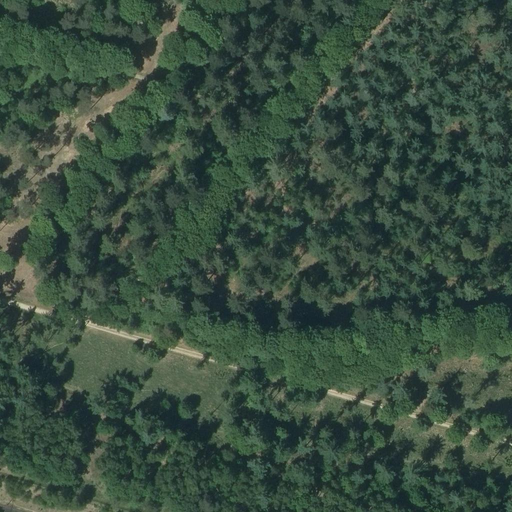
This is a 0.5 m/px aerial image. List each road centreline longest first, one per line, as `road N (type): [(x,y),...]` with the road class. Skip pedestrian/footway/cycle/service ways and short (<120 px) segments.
road 1 (track): [(0,362),(171,424),(511,480)]
road 2 (track): [(99,327),(511,443)]
road 3 (track): [(112,312),(277,355),(511,326)]
road 4 (track): [(112,312),(359,0)]
road 5 (track): [(0,35),(265,115)]
road 6 (track): [(0,298),(99,327),(112,312)]
